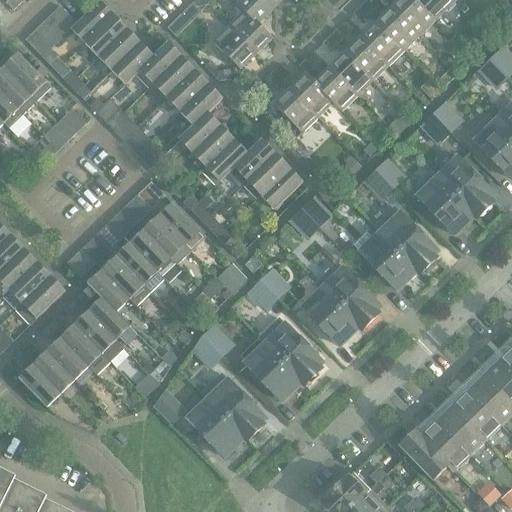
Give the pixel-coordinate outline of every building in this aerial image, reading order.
[(21,5),(16,0),(10,0),(6,4),(14,12),(21,5)] [(208,5),(203,0),(197,0),(194,4),(201,12),(208,5)] [(273,10),(263,0),(228,0),(243,15),(255,27),(256,27),(273,10)] [(282,0),(263,0),(273,10),(282,0)] [(433,22),(411,0),(410,0),(401,0),(392,10),(418,36),(433,22)] [(433,22),(455,0),(411,0),(433,22)] [(374,11),(367,3),(359,9),(367,17),(374,11)] [(85,46),(113,19),(98,4),(76,25),(71,31),(85,46)] [(76,25),(69,18),(60,8),(52,17),(68,34),(71,31),(76,25)] [(367,17),(359,9),(352,16),(359,24),(367,17)] [(418,36),(392,10),(375,26),(402,52),(418,36)] [(270,41),(256,27),(255,27),(243,15),(228,30),(254,56),(270,41)] [(68,34),(52,17),(43,25),(59,42),(68,34)] [(98,59),(126,33),(113,19),(85,46),(98,59)] [(59,42),(43,25),(34,33),(50,50),(59,42)] [(402,52),(375,26),(358,42),(385,69),(402,52)] [(254,56),(228,30),(212,44),(239,72),(254,56)] [(343,40),(335,31),(328,38),(336,47),(343,40)] [(50,50),(34,33),(25,42),(42,58),(49,51),(50,50)] [(112,73),(139,47),(126,33),(98,59),(112,73)] [(336,47),(328,38),(321,45),(329,54),(336,47)] [(385,69),(358,42),(343,57),(370,84),(385,69)] [(149,91),(181,61),(166,45),(151,59),(152,60),(135,77),(149,91)] [(152,60),(151,59),(139,47),(112,73),(125,87),(135,77),(152,60)] [(48,66),(56,58),(49,51),(42,58),(48,66)] [(511,75),(511,60),(503,51),(491,62),(508,79),(511,75)] [(45,83),(19,55),(4,70),(37,104),(52,90),(45,83)] [(370,84),(343,57),(329,71),(356,97),(370,84)] [(162,105),(166,101),(194,75),(181,61),(149,91),(162,105)] [(313,69),(306,61),(298,68),(305,76),(313,69)] [(508,79),(491,62),(480,73),(496,90),(508,79)] [(289,76),(282,69),(275,76),(282,83),(289,76)] [(37,104),(4,70),(0,73),(0,93),(23,117),(37,104)] [(356,97),(329,71),(314,85),(332,104),(331,105),(339,114),(356,97)] [(76,80),(69,73),(62,79),(69,87),(76,80)] [(179,115),(207,88),(194,75),(166,101),(179,115)] [(282,83),(275,76),(268,83),(276,90),(282,83)] [(332,104),(314,85),(306,77),(290,92),(316,119),(331,105),(332,104)] [(83,88),(76,80),(69,87),(76,94),(83,88)] [(207,117),(221,103),(207,88),(179,115),(192,128),(206,115),(207,117)] [(316,119),(290,92),(274,108),(300,135),(316,119)] [(23,117),(0,93),(0,121),(3,124),(9,131),(23,117)] [(104,108),(97,102),(90,108),(97,115),(104,108)] [(462,123),(445,106),(433,117),(450,135),(462,123)] [(511,109),(496,124),(511,140),(511,109)] [(127,119),(123,115),(119,111),(112,118),(120,126),(127,119)] [(189,154),(217,127),(207,117),(206,115),(192,128),(178,142),(189,154)] [(450,135),(433,117),(422,128),(439,146),(450,135)] [(120,126),(112,118),(106,125),(113,132),(120,126)] [(511,140),(496,124),(490,118),(470,138),(476,144),(475,144),(484,153),(484,154),(501,172),(502,172),(511,181),(511,179),(511,140)] [(60,136),(68,128),(61,121),(53,128),(60,136)] [(205,170),(233,144),(217,127),(189,154),(205,170)] [(67,143),(75,135),(68,128),(60,136),(67,143)] [(154,147),(150,143),(146,139),(139,146),(147,154),(154,147)] [(243,187),(274,157),(260,143),(246,157),(246,158),(229,174),(243,187)] [(246,158),(246,157),(233,144),(205,170),(201,173),(215,187),(229,174),(246,158)] [(147,154),(139,146),(132,152),(140,161),(147,154)] [(32,162),(40,155),(33,148),(25,155),(32,162)] [(39,170),(46,162),(40,155),(32,162),(39,170)] [(259,199),(287,172),(274,157),(243,187),(257,201),(259,199)] [(494,196),(459,160),(439,180),(477,220),(494,204),(490,201),(494,196)] [(404,179),(387,162),(376,173),(393,190),(404,179)] [(172,178),(164,170),(157,178),(164,185),(172,178)] [(273,212),(301,185),(287,172),(259,199),(273,212)] [(393,190),(376,173),(364,184),(381,201),(393,190)] [(477,220),(439,180),(433,174),(412,193),(418,200),(427,209),(426,209),(444,227),(453,236),(473,217),(477,221),(477,220)] [(139,208),(147,200),(141,194),(133,201),(139,208)] [(190,211),(198,203),(191,197),(184,205),(190,211)] [(146,215),(154,207),(147,200),(139,208),(146,215)] [(331,218),(314,201),(302,212),(319,229),(331,218)] [(211,217),(198,203),(190,211),(203,225),(211,217)] [(199,232),(172,205),(158,218),(185,246),(199,232)] [(437,252),(402,216),(401,216),(396,210),(375,230),(381,236),(420,276),(422,274),(426,274),(434,267),(433,263),(436,260),(433,256),(437,252)] [(319,229),(302,212),(291,223),(308,240),(319,229)] [(225,232),(211,217),(203,225),(217,240),(225,232)] [(185,246),(158,218),(142,234),(174,267),(190,251),(185,246)] [(112,235),(120,227),(113,220),(105,228),(112,235)] [(0,247),(10,238),(0,227),(0,247)] [(119,242),(126,234),(120,227),(112,235),(119,242)] [(223,246),(231,238),(225,232),(217,240),(223,246)] [(174,267),(142,234),(128,247),(155,275),(157,273),(162,278),(174,267)] [(420,276),(381,236),(360,256),(369,265),(386,283),(387,283),(396,292),(416,273),(419,276),(420,276)] [(0,275),(24,253),(10,238),(0,247),(0,275)] [(83,262),(92,254),(85,247),(77,255),(83,262)] [(155,275),(128,247),(115,260),(150,295),(162,283),(155,275)] [(0,283),(9,293),(37,266),(24,253),(0,275),(0,283)] [(90,269),(98,261),(92,254),(83,262),(90,269)] [(150,295),(115,260),(102,273),(129,300),(136,308),(150,295)] [(198,296),(214,313),(250,280),(234,263),(198,296)] [(22,307),(50,280),(37,266),(9,293),(2,299),(15,313),(22,307)] [(379,308),(344,271),(344,272),(338,266),(318,285),(324,291),(362,332),(379,316),(375,312),(379,308)] [(129,300),(102,273),(87,287),(101,301),(102,300),(115,313),(129,300)] [(289,290),(272,273),(260,284),(277,301),(289,290)] [(35,320),(63,293),(50,280),(22,307),(15,313),(28,327),(35,320)] [(277,301),(260,284),(249,295),(266,312),(277,301)] [(362,332),(324,291),(303,311),(312,320),(311,321),(329,339),(329,338),(338,348),(358,328),(362,332)] [(89,301),(81,293),(74,300),(82,307),(89,301)] [(82,307),(74,300),(68,306),(75,314),(82,307)] [(129,327),(115,313),(102,300),(101,301),(88,314),(115,341),(129,327)] [(115,341),(88,314),(75,327),(110,364),(124,350),(115,341)] [(61,327),(54,320),(47,326),(54,334),(61,327)] [(322,363),(287,327),(286,327),(280,321),(260,341),(266,347),(305,387),(307,385),(311,386),(319,378),(318,374),(321,371),(318,368),(322,363)] [(54,334),(47,326),(40,333),(47,341),(54,334)] [(110,364),(75,327),(61,341),(87,368),(96,377),(110,364)] [(234,348),(215,328),(203,339),(222,359),(234,348)] [(222,359),(203,339),(202,340),(194,353),(210,370),(222,359)] [(87,368),(61,341),(47,354),(73,382),(87,368)] [(34,354),(26,347),(20,353),(27,361),(34,354)] [(305,387),(266,347),(245,367),(254,376),(272,394),(281,403),(301,384),(304,388),(305,387)] [(511,351),(499,363),(511,376),(511,351)] [(27,361),(20,353),(13,360),(20,368),(27,361)] [(73,382),(47,354),(33,367),(60,395),(73,382)] [(511,376),(499,363),(484,378),(511,407),(511,376)] [(60,395),(33,367),(19,381),(46,409),(60,395)] [(264,419),(229,383),(223,377),(203,396),(209,403),(247,443),(264,427),(260,423),(264,419)] [(511,417),(511,407),(484,378),(468,394),(501,428),(511,417)] [(185,414),(166,394),(156,408),(172,426),(185,414)] [(501,428),(468,394),(453,409),(486,443),(501,428)] [(247,443),(209,403),(188,422),(197,432),(196,432),(214,450),(223,459),(243,439),(247,443)] [(486,443),(453,409),(437,423),(471,458),(486,443)] [(471,458),(437,423),(423,438),(417,431),(416,432),(455,473),(471,458)] [(455,473),(416,432),(400,448),(433,483),(448,468),(454,474),(455,473)] [(403,460),(396,452),(391,457),(399,465),(403,460)] [(379,469),(369,478),(376,486),(386,476),(379,469)] [(350,511),(371,492),(353,473),(321,505),(324,508),(324,511),(350,511)] [(376,496),(384,489),(380,484),(372,491),(376,496)] [(0,511),(43,511),(0,490),(0,511)] [(384,511),(388,509),(371,492),(350,511),(384,511)] [(511,510),(511,500),(507,495),(502,500),(511,511),(511,510)] [(481,500),(475,506),(475,507),(479,511),(480,511),(487,506),(481,500)]
